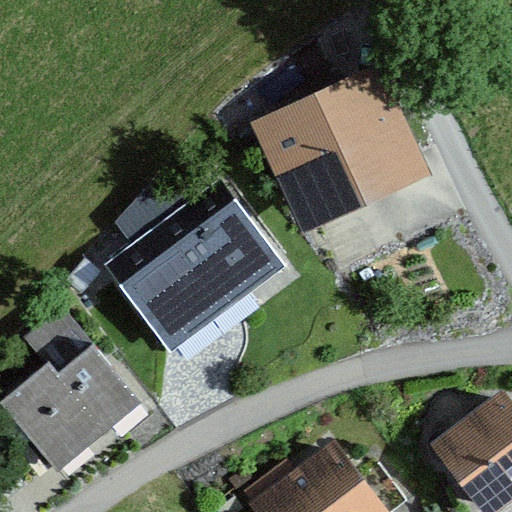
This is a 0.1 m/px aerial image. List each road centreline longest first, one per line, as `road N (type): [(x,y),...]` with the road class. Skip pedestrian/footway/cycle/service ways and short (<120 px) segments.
road 1 (unclassified): [(511,351),(400,362),(209,432),(93,511)]
road 2 (residential): [(384,0),(511,240)]
